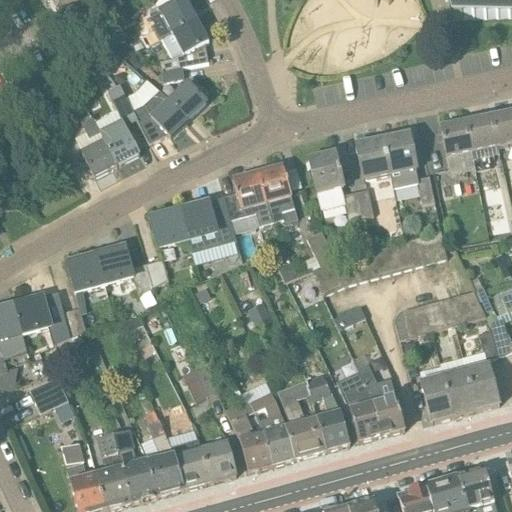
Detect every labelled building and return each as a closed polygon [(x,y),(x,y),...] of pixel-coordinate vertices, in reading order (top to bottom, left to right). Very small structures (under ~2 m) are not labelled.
[(48,0),(61,19),(65,16),(74,11),(90,0),(48,0)] [(447,2),(452,21),(511,18),(511,0),(438,0),(440,4),(447,2)] [(171,38),(197,24),(185,2),(155,18),(154,24),(157,31),(141,39),(147,51),(163,43),(171,38)] [(74,11),(65,16),(74,29),(82,24),(74,11)] [(161,76),(181,72),(209,67),(204,47),(208,45),(197,24),(171,38),(163,43),(173,62),(159,65),(161,76)] [(142,45),(134,49),(136,53),(144,50),(142,45)] [(115,55),(103,67),(112,76),(124,64),(115,55)] [(181,72),(161,76),(163,88),(184,84),(181,72)] [(169,103),(188,124),(206,107),(186,87),(169,103)] [(105,133),(99,136),(99,137),(103,145),(117,170),(139,159),(125,130),(137,124),(132,113),(126,101),(120,89),(108,95),(122,125),(105,133)] [(137,124),(149,148),(168,139),(170,141),(188,124),(169,103),(169,104),(159,93),(144,108),(132,113),(137,124)] [(497,151),(511,147),(511,114),(491,119),(497,151)] [(472,156),(497,151),(491,119),(465,125),(472,156)] [(81,125),(86,136),(89,142),(99,137),(99,136),(94,125),(91,120),(81,125)] [(476,175),(472,156),(465,125),(440,130),(450,180),(476,175)] [(383,142),(391,180),(394,193),(417,188),(422,209),(435,206),(429,179),(419,182),(410,137),(383,142)] [(362,186),(391,180),(383,142),(355,148),(362,186)] [(117,170),(103,145),(81,156),(95,181),(117,170)] [(343,199),(341,193),(345,192),(335,156),(308,163),(318,199),(321,214),(345,209),(343,199)] [(258,178),(273,227),(285,224),(285,227),(297,224),(296,221),(283,172),(258,178)] [(234,185),(237,197),(224,201),(231,224),(243,221),(242,216),(254,212),(259,231),(273,227),(258,178),(234,185)] [(356,196),(362,223),(374,220),(368,193),(356,196)] [(349,226),(362,223),(356,196),(343,199),(345,209),(349,226)] [(220,250),(236,245),(231,224),(224,201),(210,205),(179,214),(188,247),(191,258),(220,250)] [(160,255),(188,247),(179,214),(151,222),(160,255)] [(323,269),(335,263),(322,235),(306,242),(320,270),(323,269)] [(428,238),(435,265),(446,262),(441,235),(428,238)] [(428,238),(417,241),(424,268),(435,265),(428,238)] [(417,241),(406,244),(413,271),(424,268),(417,241)] [(406,244),(395,247),(402,274),(413,271),(406,244)] [(395,247),(384,250),(391,277),(402,274),(395,247)] [(384,250),(373,253),(380,280),(391,277),(384,250)] [(153,292),(146,268),(131,272),(125,251),(96,259),(105,292),(133,284),(138,300),(150,294),(153,292)] [(373,253),(362,256),(369,284),(380,280),(373,253)] [(362,256),(351,259),(358,287),(369,284),(362,256)] [(67,267),(76,300),(83,298),(105,292),(96,259),(67,267)] [(358,287),(351,259),(335,263),(347,290),(358,287)] [(335,295),(347,290),(335,263),(323,269),(335,295)] [(146,268),(153,292),(167,284),(162,264),(146,268)] [(285,286),(298,280),(291,266),(279,272),(283,280),(285,286)] [(335,295),(323,269),(320,270),(311,275),(323,300),(335,295)] [(206,291),(195,296),(200,306),(211,302),(206,291)] [(473,294),(461,298),(471,324),(486,320),(473,294)] [(461,298),(450,301),(457,328),(471,324),(461,298)] [(71,342),(64,316),(61,306),(46,310),(43,301),(14,309),(24,341),(51,334),(56,349),(71,342)] [(445,331),(457,328),(450,301),(438,304),(445,331)] [(438,304),(426,307),(433,335),(445,331),(438,304)] [(263,306),(248,313),(257,332),(272,325),(263,306)] [(426,307),(414,311),(421,338),(433,335),(426,307)] [(492,334),(497,360),(503,359),(511,354),(511,346),(501,322),(489,307),(482,310),(486,322),(492,334)] [(0,348),(24,341),(14,309),(0,312),(0,397),(16,393),(18,371),(8,374),(0,348)] [(360,310),(334,322),(339,334),(365,322),(360,310)] [(409,341),(421,338),(414,311),(401,314),(409,341)] [(80,312),(64,316),(71,342),(86,336),(80,312)] [(140,320),(116,331),(120,339),(143,328),(140,320)] [(485,363),(497,360),(492,334),(478,337),(485,363)] [(413,345),(404,346),(405,360),(414,359),(413,345)] [(194,374),(206,400),(217,395),(218,395),(200,357),(188,363),(194,374)] [(371,401),(358,373),(352,361),(342,366),(345,373),(334,378),(350,413),(359,447),(382,441),(371,401)] [(465,372),(477,414),(500,408),(488,366),(465,372)] [(371,401),(382,441),(405,434),(395,400),(385,403),(376,384),(368,368),(358,373),(371,401)] [(67,375),(72,388),(85,382),(80,370),(67,375)] [(454,420),(477,414),(465,372),(443,378),(454,420)] [(206,400),(194,374),(182,380),(194,406),(206,400)] [(320,436),(326,456),(327,456),(350,450),(339,415),(322,378),(306,383),(307,386),(310,399),(312,406),(323,403),(327,418),(316,421),(320,436)] [(432,426),(454,420),(443,378),(420,384),(432,426)] [(40,418),(68,405),(57,381),(29,394),(40,418)] [(238,443),(248,477),(272,470),(263,438),(262,437),(250,440),(249,436),(252,436),(246,422),(254,418),(249,408),(246,409),(244,406),(235,386),(218,395),(217,395),(224,414),(238,443)] [(298,404),(310,399),(307,386),(278,397),(290,428),(286,430),(295,464),(326,456),(320,436),(316,421),(302,425),(301,421),(304,420),(298,404)] [(295,464),(286,430),(285,430),(269,394),(244,406),(246,409),(249,408),(254,418),(257,417),(260,424),(268,421),(273,434),(262,437),(263,438),(272,470),(295,464)] [(174,458),(171,451),(165,437),(148,401),(140,404),(146,417),(144,418),(149,430),(148,430),(153,442),(141,447),(148,459),(147,459),(149,466),(147,466),(157,502),(184,494),(174,458)] [(122,431),(117,421),(108,425),(113,435),(122,431)] [(157,502),(147,466),(138,469),(135,462),(133,454),(135,453),(130,435),(112,440),(131,509),(157,502)] [(103,511),(118,511),(131,509),(112,440),(96,444),(106,476),(95,479),(103,511)] [(210,487),(200,452),(198,443),(171,451),(174,458),(184,494),(210,487)] [(200,452),(210,487),(236,480),(227,445),(200,452)] [(103,511),(95,479),(87,481),(79,448),(61,453),(77,511),(103,511)] [(459,481),(466,511),(495,511),(484,474),(459,481)] [(466,511),(459,481),(427,491),(432,511),(466,511)] [(432,511),(427,491),(398,499),(401,511),(432,511)]
